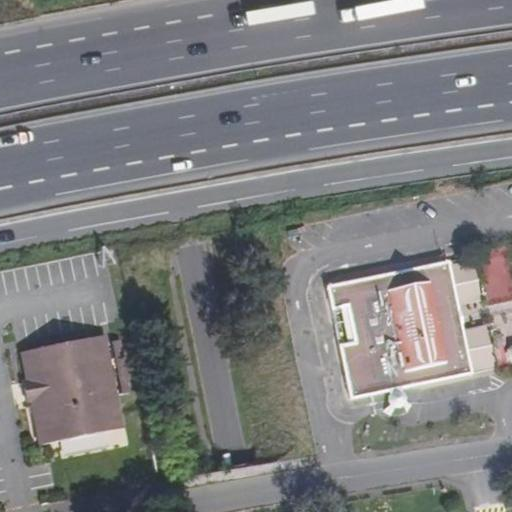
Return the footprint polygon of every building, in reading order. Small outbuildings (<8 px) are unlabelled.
[(489,305),(511,298),(511,284),(504,257),(477,264),(489,305)] [(374,389),(376,397),(422,390),(446,386),(442,355),(448,345),(442,309),(434,302),(429,270),(404,274),(368,280),(369,290),(348,293),(336,303),(349,384),(362,390),(374,389)] [(101,434),(96,400),(114,397),(101,338),(20,353),(26,383),(21,384),(25,403),(30,403),(39,445),(101,434)] [(119,341),(110,343),(120,395),(129,394),(119,341)] [(114,397),(96,400),(101,434),(119,430),(114,397)]
